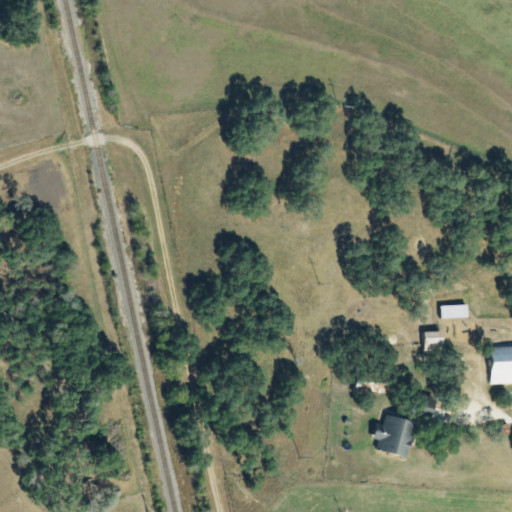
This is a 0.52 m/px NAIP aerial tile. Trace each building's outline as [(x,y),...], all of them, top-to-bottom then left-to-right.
[(463,305),(437,306),(438,319),(464,318),(463,305)] [(439,331),(420,332),(421,350),(439,350),(439,331)] [(511,346),(485,347),(487,384),(511,383),(511,346)] [(407,413),(425,417),(430,398),(413,393),(407,413)] [(402,458),(410,423),(382,416),(380,425),(372,423),(368,439),(375,440),(373,451),(402,458)]
